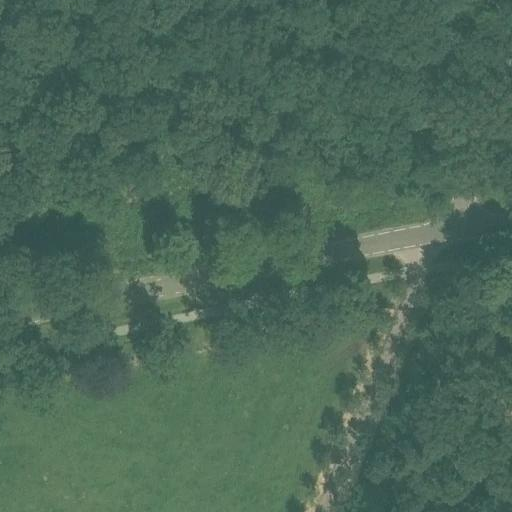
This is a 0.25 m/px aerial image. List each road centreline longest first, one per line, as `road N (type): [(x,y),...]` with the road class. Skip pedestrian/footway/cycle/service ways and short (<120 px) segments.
road 1 (tertiary): [(0,317),(435,231)]
road 2 (unclassified): [(435,231),(511,51)]
